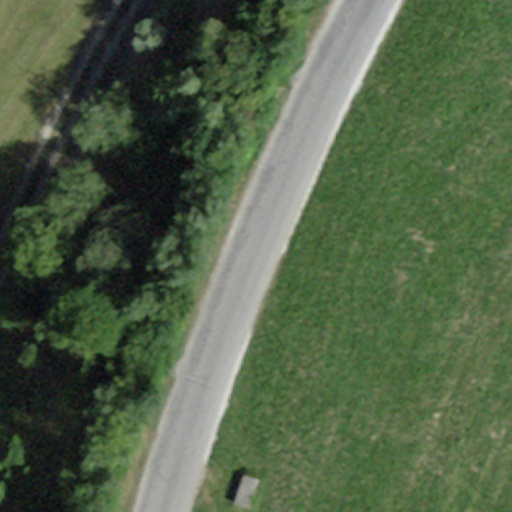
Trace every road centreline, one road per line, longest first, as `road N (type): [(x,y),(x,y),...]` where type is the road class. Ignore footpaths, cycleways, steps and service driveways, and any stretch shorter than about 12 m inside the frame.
road 1 (unclassified): [(366,0),(276,201),(164,511)]
road 2 (track): [(0,247),(135,0)]
